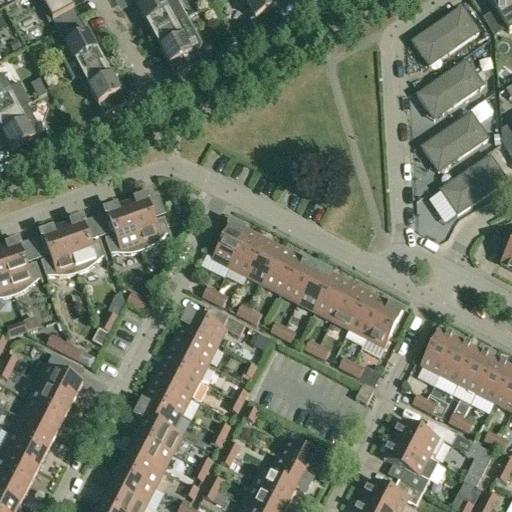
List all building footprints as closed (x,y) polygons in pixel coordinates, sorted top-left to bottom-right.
[(68,0),(39,0),(43,7),(40,9),(49,25),(52,23),(58,34),(80,22),(68,0)] [(131,0),(153,39),(187,20),(176,0),(172,0),(163,5),(160,0),(131,0)] [(271,0),(238,0),(243,9),(247,8),(255,22),(251,24),(261,42),(287,28),(271,0)] [(404,57),(407,101),(493,41),(493,39),(469,0),(466,0),(418,30),(412,35),(407,42),(405,48),(404,52),(404,57)] [(511,0),(494,0),(489,3),(509,35),(511,33),(511,0)] [(202,65),(196,54),(200,52),(202,46),(187,20),(153,39),(175,79),(202,65)] [(104,66),(80,22),(58,34),(70,55),(61,60),(73,82),(78,80),(104,66)] [(410,155),(498,95),(493,41),(407,101),(410,155)] [(9,46),(13,54),(21,50),(17,42),(9,46)] [(126,106),(104,66),(78,80),(87,95),(90,93),(104,118),(126,106)] [(0,122),(28,107),(31,105),(20,84),(7,91),(0,78),(0,122)] [(502,146),(498,97),(498,95),(410,155),(414,209),(503,148),(502,146)] [(34,141),(31,134),(36,131),(34,128),(38,126),(28,107),(0,122),(0,130),(18,165),(51,147),(45,135),(34,141)] [(511,125),(502,132),(511,148),(511,125)] [(511,191),(511,162),(503,148),(414,209),(415,238),(436,248),(448,245),(457,227),(511,191)] [(185,202),(191,219),(197,208),(197,207),(198,206),(198,205),(198,204),(197,203),(197,202),(197,201),(196,200),(195,199),(194,199),(193,198),(192,198),(190,198),(188,198),(187,199),(186,200),(185,202)] [(146,200),(126,207),(142,254),(148,251),(153,248),(155,247),(159,244),(164,239),(168,237),(169,241),(171,240),(164,221),(154,224),(146,200)] [(123,257),(127,257),(133,256),(136,255),(139,255),(142,254),(126,207),(105,214),(114,238),(104,242),(111,261),(113,261),(111,257),(115,256),(123,257)] [(82,223),(61,230),(78,276),(83,274),(89,271),(91,269),(94,268),(100,262),(104,260),(105,263),(107,263),(100,243),(90,247),(82,223)] [(212,262),(230,271),(248,236),(230,226),(212,262)] [(51,279),(59,280),(65,279),(68,279),(71,278),(74,278),(78,276),(61,230),(41,237),(50,261),(40,265),(47,284),(48,284),(47,279),(51,279)] [(500,267),(511,272),(511,233),(508,231),(502,243),(510,247),(500,267)] [(230,271),(247,280),(265,245),(248,236),(230,271)] [(18,245),(0,251),(0,259),(14,299),(19,297),(25,294),(29,290),(36,284),(40,282),(41,286),(43,285),(36,266),(26,269),(18,245)] [(247,280),(264,289),(282,253),(265,245),(247,280)] [(264,289),(281,297),(300,262),(282,253),(264,289)] [(0,301),(1,302),(4,302),(7,301),(10,300),(14,299),(0,259),(0,301)] [(281,297),(298,306),(317,271),(300,262),(281,297)] [(298,306),(316,315),(334,280),(317,271),(298,306)] [(316,315),(333,324),(351,289),(334,280),(316,315)] [(333,324),(350,333),(368,297),(351,289),(333,324)] [(207,291),(202,301),(212,306),(217,297),(207,291)] [(142,314),(147,305),(131,297),(126,306),(142,314)] [(227,302),(217,297),(212,306),(222,311),(227,302)] [(350,333),(367,342),(385,306),(368,297),(350,333)] [(385,351),(403,316),(385,306),(367,342),(385,351)] [(237,318),(247,323),(251,314),(242,308),(237,318)] [(245,329),(210,310),(204,322),(190,314),(180,332),(216,351),(225,333),(239,341),(245,329)] [(247,323),(257,328),(262,319),(251,314),(247,323)] [(99,331),(109,336),(117,320),(108,316),(99,331)] [(10,342),(28,336),(24,324),(6,330),(10,342)] [(276,326),(271,335),(281,341),(286,331),(276,326)] [(296,337),(286,331),(281,341),(291,346),(296,337)] [(180,332),(171,349),(207,368),(216,351),(180,332)] [(421,369),(440,379),(458,344),(439,334),(421,369)] [(0,338),(0,358),(8,343),(0,338)] [(270,343),(259,338),(253,349),(264,355),(270,343)] [(46,348),(62,356),(67,347),(51,339),(46,348)] [(320,349),(310,344),(305,353),(315,358),(320,349)] [(440,379),(458,389),(476,353),(458,344),(440,379)] [(83,355),(67,347),(62,356),(79,365),(83,355)] [(171,349),(163,366),(198,385),(207,368),(171,349)] [(330,354),(320,349),(315,358),(325,364),(330,354)] [(494,363),(476,353),(458,389),(476,398),(494,363)] [(2,368),(13,374),(18,363),(7,358),(2,368)] [(339,371),(349,376),(354,367),(343,362),(339,371)] [(511,372),(494,363),(476,398),(494,407),(511,372)] [(163,366),(154,383),(189,402),(198,385),(163,366)] [(251,381),(256,371),(247,366),(242,377),(251,381)] [(364,372),(354,367),(349,376),(359,382),(364,372)] [(13,374),(2,368),(0,370),(0,379),(8,384),(13,374)] [(47,369),(38,387),(73,405),(83,387),(47,369)] [(511,372),(494,407),(511,416),(511,372)] [(154,383),(145,401),(180,419),(189,402),(154,383)] [(38,387),(29,404),(64,422),(73,405),(38,387)] [(366,407),(372,396),(363,391),(357,402),(366,407)] [(238,392),(233,403),(242,407),(248,396),(238,392)] [(412,408),(422,413),(427,404),(417,399),(412,408)] [(432,418),(433,416),(441,421),(448,408),(429,399),(427,404),(422,413),(432,418)] [(145,401),(136,418),(172,436),(180,419),(145,401)] [(233,403),(228,412),(237,417),(242,407),(233,403)] [(29,404),(20,421),(56,439),(64,422),(29,404)] [(448,427),(458,432),(464,422),(463,422),(470,409),(460,404),(455,413),(448,408),(441,421),(449,425),(448,427)] [(243,420),(253,425),(258,415),(249,410),(243,420)] [(144,423),(136,439),(171,457),(180,442),(171,437),(172,436),(136,418),(136,419),(144,423)] [(20,421),(11,438),(47,456),(56,439),(20,421)] [(393,444),(434,465),(445,442),(453,446),(458,436),(429,422),(422,435),(403,424),(393,444)] [(474,427),(464,422),(458,432),(468,438),(474,427)] [(215,437),(225,442),(231,431),(220,426),(215,437)] [(483,445),(495,451),(500,440),(489,434),(483,445)] [(225,442),(215,437),(210,447),(220,452),(225,442)] [(11,438),(2,455),(38,473),(47,456),(11,438)] [(136,439),(127,456),(163,474),(171,457),(136,439)] [(495,451),(504,456),(509,445),(500,440),(495,451)] [(288,443),(278,461),(314,480),(323,462),(288,443)] [(383,463),(404,473),(398,484),(422,497),(438,467),(434,465),(393,444),(383,463)] [(235,461),(240,463),(246,453),(230,445),(225,455),(235,461)] [(493,458),(480,452),(472,447),(466,459),(474,463),(463,485),(476,491),(493,458)] [(2,455),(0,459),(0,475),(29,490),(38,473),(2,455)] [(231,471),(235,461),(225,455),(220,465),(231,471)] [(127,456),(118,473),(154,492),(163,474),(127,456)] [(197,471),(208,476),(213,466),(203,460),(197,471)] [(511,463),(505,460),(501,468),(511,474),(511,472),(511,463)] [(262,473),(261,474),(305,497),(314,480),(278,461),(270,477),(262,473)] [(505,486),(511,474),(501,468),(494,481),(505,486)] [(208,476),(197,471),(192,480),(203,486),(208,476)] [(118,473),(109,491),(145,509),(154,492),(118,473)] [(261,474),(252,491),(287,509),(296,494),(304,498),(305,497),(261,474)] [(0,475),(0,497),(20,508),(29,490),(0,475)] [(207,490),(218,495),(223,484),(212,479),(207,490)] [(402,511),(406,505),(416,510),(422,497),(398,484),(393,495),(372,484),(362,503),(378,511),(402,511)] [(194,504),(199,493),(188,487),(183,498),(194,504)] [(218,495),(207,490),(202,500),(212,505),(218,495)] [(109,491),(100,508),(108,511),(143,511),(145,509),(109,491)] [(252,491),(243,508),(250,511),(286,511),(287,509),(252,491)] [(487,495),(482,505),(492,510),(497,501),(487,495)] [(0,497),(0,511),(17,511),(20,508),(0,497)] [(471,511),(473,509),(454,499),(449,510),(452,511),(471,511)] [(357,511),(378,511),(362,503),(357,511)]
